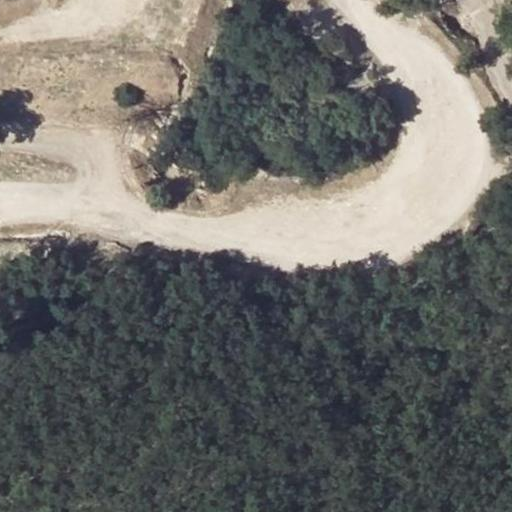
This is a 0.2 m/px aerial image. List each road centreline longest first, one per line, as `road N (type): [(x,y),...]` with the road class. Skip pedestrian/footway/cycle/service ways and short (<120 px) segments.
road 1 (track): [(0,226),(76,210),(175,248),(340,240),(410,205),(441,150),(443,90)]
road 2 (track): [(358,0),(410,63),(511,147)]
